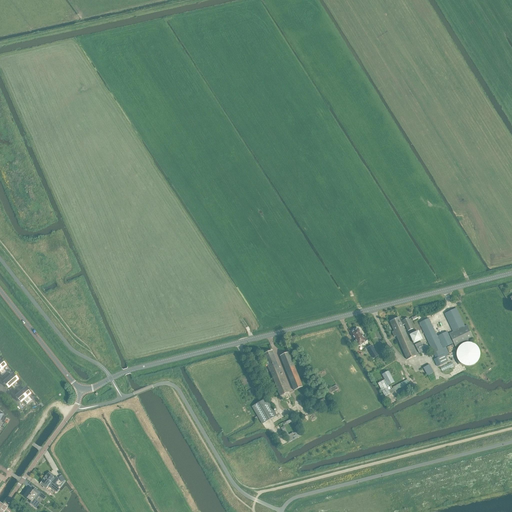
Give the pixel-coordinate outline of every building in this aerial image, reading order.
[(456,308),(445,314),(453,332),(465,327),(456,308)] [(399,317),(390,322),(394,332),(392,333),(394,337),(396,336),(401,346),(407,359),(416,355),(403,325),(405,324),(408,331),(413,329),(411,323),(408,318),(401,322),(399,317)] [(429,318),(420,323),(434,353),(435,353),(437,358),(434,359),(437,367),(448,362),(445,356),(449,354),(446,347),(453,344),(447,332),(437,336),(429,318)] [(466,326),(449,334),(456,347),(467,342),(474,339),(467,326),(466,326)] [(354,330),(351,332),(352,333),(351,333),(356,341),(354,343),(356,347),(367,341),(364,335),(362,336),(358,329),(355,331),(354,330)] [(419,331),(410,335),(414,344),(415,344),(421,341),(422,340),(419,331)] [(421,342),(415,345),(419,354),(425,351),(421,342)] [(457,353),(457,355),(457,356),(457,358),(458,359),(458,361),(459,362),(460,363),(462,364),(463,365),(464,366),(465,366),(467,366),(468,366),(469,366),(471,366),(472,366),(474,365),(475,364),(477,363),(478,362),(479,361),(479,359),(480,358),(480,356),(480,355),(480,353),(480,352),(480,351),(479,349),(478,348),(478,347),(477,346),(475,345),(474,344),(472,343),(471,343),(469,343),(467,343),(466,343),(464,343),(463,344),(462,345),(461,346),(460,346),(459,347),(458,349),(457,350),(457,351),(457,353)] [(372,345),(367,348),(374,359),(379,356),(372,345)] [(272,351),(263,355),(266,361),(265,362),(266,365),(268,366),(280,396),(290,393),(273,351),(272,351)] [(289,353),(280,356),(294,391),(303,387),(289,353)] [(430,365),(423,368),(427,374),(428,376),(434,372),(430,365)] [(384,381),(378,384),(383,393),(385,396),(388,395),(390,394),(395,391),(393,389),(393,388),(392,389),(392,388),(391,386),(389,387),(388,385),(394,382),(389,372),(383,375),(385,380),(384,381)] [(19,386),(15,382),(17,380),(13,375),(3,384),(5,386),(6,385),(8,387),(7,388),(8,389),(10,386),(14,390),(14,391),(19,386)] [(336,385),(328,390),(330,394),(339,389),(336,385)] [(31,400),(27,396),(29,395),(25,390),(15,398),(18,400),(19,399),(21,402),(20,402),(20,403),(23,400),(26,404),(26,405),(31,400)] [(267,398),(252,407),(262,424),(277,416),(267,398)] [(317,402),(305,407),(307,412),(308,414),(315,412),(317,411),(316,408),(319,407),(320,408),(327,404),(324,399),(318,402),(317,402)] [(289,420),(279,425),(289,442),(303,435),(299,428),(295,430),(296,433),(293,434),(293,433),(289,435),(284,425),(291,422),(293,426),(295,425),(295,426),(297,425),(295,421),(293,417),(289,420)] [(54,479),(53,478),(54,476),(52,474),(49,472),(45,478),(51,483),(54,479)] [(45,478),(40,484),(46,489),(48,486),(55,492),(58,488),(53,484),(51,483),(45,478)] [(30,503),(36,508),(40,503),(36,500),(41,493),(35,488),(32,491),(29,489),(27,491),(24,496),(31,501),(30,503)]
